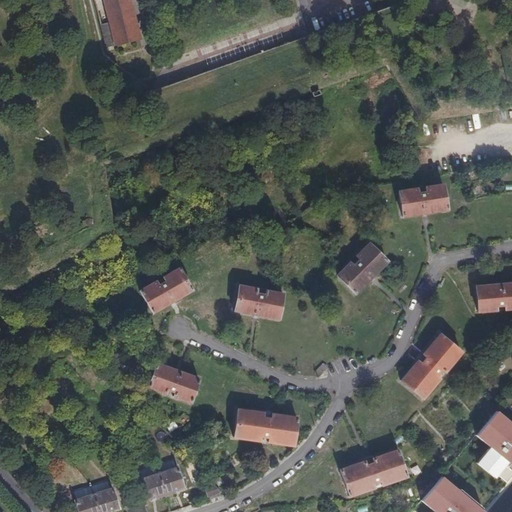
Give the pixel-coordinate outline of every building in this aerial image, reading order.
[(141,39),(130,0),(104,0),(110,22),(102,24),(108,46),(115,44),(115,45),(141,39)] [(511,154),(498,157),(499,164),(511,162),(511,154)] [(402,216),(447,209),(443,184),(425,187),(426,191),(417,192),(416,188),(398,191),(402,216)] [(293,210),(286,213),(288,220),(294,218),(295,217),(318,199),(314,194),(294,210),(293,210)] [(272,217),(262,217),(262,225),(273,225),(284,221),(282,214),(272,217)] [(213,237),(210,231),(173,252),(177,258),(213,237)] [(355,292),(387,260),(369,243),(356,256),(360,259),(353,265),(350,262),(337,275),(355,292)] [(153,312),(192,290),(180,268),(164,277),(166,281),(158,285),(156,281),(141,290),(153,312)] [(511,307),(511,282),(476,286),(478,311),(496,309),(496,305),(505,304),(505,309),(511,307)] [(235,310),(279,318),(284,294),(266,290),(265,295),(256,293),(257,289),(239,285),(235,310)] [(445,371),(461,351),(441,334),(424,353),(428,357),(422,363),(418,360),(402,380),(423,397),(439,378),(436,375),(442,368),(445,371)] [(148,387),(165,393),(167,388),(175,392),(173,396),(191,402),(200,378),(157,363),(148,387)] [(319,375),(326,367),(322,363),(314,371),(319,375)] [(147,396),(141,390),(135,395),(141,401),(147,396)] [(488,419),(502,402),(498,399),(484,415),(488,419)] [(263,417),(263,412),(238,409),(234,436),(260,440),(261,435),(269,436),(268,441),(294,444),(298,417),(273,413),(272,418),(263,417)] [(173,421),(165,427),(169,433),(177,427),(173,421)] [(473,437),(484,424),(479,421),(469,433),(473,437)] [(365,461),(340,469),(349,495),(374,486),(373,482),(381,479),(382,484),(407,475),(398,449),(374,458),(375,461),(366,464),(365,461)] [(452,463),(459,454),(455,451),(448,459),(452,463)] [(454,480),(470,468),(461,456),(445,468),(454,480)] [(184,486),(178,467),(141,479),(147,498),(156,495),(157,497),(175,491),(175,489),(184,486)] [(424,495),(440,475),(436,472),(425,485),(426,486),(421,493),(424,495)] [(214,483),(202,489),(208,500),(219,494),(214,483)] [(120,507),(113,488),(76,499),(80,511),(108,511),(111,511),(110,510),(120,507)]
